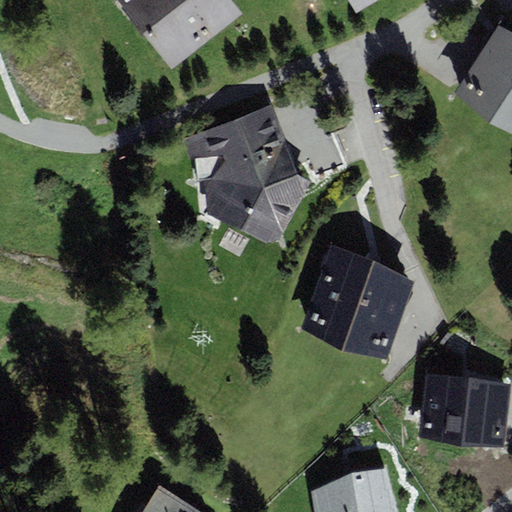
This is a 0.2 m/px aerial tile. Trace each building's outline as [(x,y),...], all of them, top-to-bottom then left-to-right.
[(119,0),(173,69),(243,15),(231,0),(119,0)] [(349,0),(356,12),(375,0),(349,0)] [(511,32),(499,26),(456,93),(491,123),(511,132),(511,32)] [(271,106),(184,139),(208,214),(269,243),(281,239),(311,182),(297,174),(271,106)] [(300,328),(385,359),(415,279),(331,247),(300,328)] [(511,384),(426,375),(419,437),(505,446),(511,384)] [(397,511),(385,469),(351,473),(308,493),(312,511),(397,511)] [(197,511),(160,487),(142,511),(197,511)]
